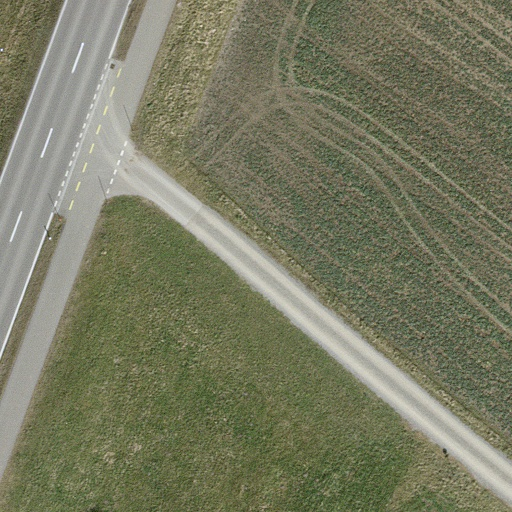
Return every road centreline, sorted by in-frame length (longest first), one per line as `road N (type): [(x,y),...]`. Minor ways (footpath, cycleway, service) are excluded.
road 1 (track): [(62,106),(511,488)]
road 2 (secondary): [(101,0),(0,276)]
